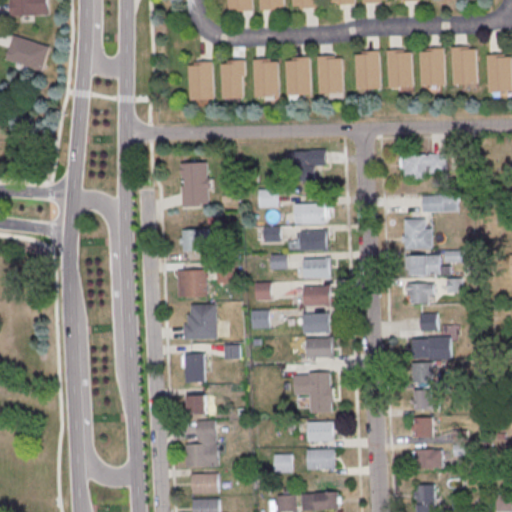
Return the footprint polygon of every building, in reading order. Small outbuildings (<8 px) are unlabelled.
[(10,15),(9,0),(48,0),(50,13),(10,15)] [(227,9),(226,0),(250,0),(251,8),(227,9)] [(260,9),(259,0),(284,0),(285,8),(260,9)] [(294,8),(293,0),(314,0),(315,7),(294,8)] [(7,59),(15,34),(51,46),(42,71),(7,59)] [(453,84),(452,48),(476,47),(477,83),(453,84)] [(421,86),(419,49),(444,48),(446,84),(421,86)] [(387,51),(412,49),(415,87),(389,88),(387,51)] [(357,89),(355,53),(380,52),(382,88),(357,89)] [(320,92),(318,56),(341,55),(342,91),(320,92)] [(511,91),(511,55),(487,56),(488,91),(511,91)] [(288,94),(286,58),(310,57),(312,93),(288,94)] [(255,96),(253,60),(278,58),(280,95),(255,96)] [(223,98),(221,61),(245,60),(246,97),(223,98)] [(190,98),(188,63),(213,62),(215,97),(190,98)] [(293,150),(326,150),(326,166),(315,166),(316,180),(294,181),(293,150)] [(406,177),(406,167),(403,167),(403,154),(447,153),(447,170),(427,171),(427,177),(406,177)] [(184,205),(182,163),(208,162),(211,203),(184,205)] [(259,206),(259,188),(279,187),(279,205),(259,206)] [(423,210),(423,195),(457,194),(457,210),(423,210)] [(296,223),(295,202),(325,202),(326,222),(296,223)] [(406,218),(406,248),(433,248),(433,228),(426,228),(426,217),(406,218)] [(264,240),(263,226),(281,225),(282,240),(264,240)] [(184,251),(183,229),(209,228),(210,250),(184,251)] [(302,250),(302,230),(329,230),(329,249),(302,250)] [(445,262),(445,250),(461,249),(462,261),(445,262)] [(272,268),(271,253),(288,252),(289,267),(272,268)] [(408,275),(408,255),(441,255),(441,274),(408,275)] [(304,277),(303,258),(331,257),(331,276),(304,277)] [(218,282),(218,265),(236,265),(236,282),(218,282)] [(179,296),(178,270),(207,268),(208,295),(179,296)] [(448,292),(447,278),(462,277),(462,291),(460,292),(448,292)] [(256,299),(256,281),(272,281),(273,299),(256,299)] [(411,302),(411,295),(407,295),(406,282),(435,281),(436,294),(428,295),(429,302),(411,302)] [(304,305),(304,285),(330,285),(331,305),(304,305)] [(185,338),(185,322),(188,322),(187,313),(192,313),(192,303),(219,303),(220,337),(185,338)] [(252,327),(252,310),(270,309),(271,326),(252,327)] [(304,333),(304,313),(330,312),(330,332),(304,333)] [(421,330),(421,313),(439,312),(439,329),(421,330)] [(307,357),(306,337),(334,336),(335,356),(307,357)] [(412,357),(412,337),(450,336),(451,356),(412,357)] [(225,358),(225,343),(240,343),(241,359),(225,358)] [(187,381),(186,353),(205,352),(207,380),(187,381)] [(413,362),(414,382),(435,381),(434,361),(413,362)] [(311,412),(311,393),(296,393),(295,375),(309,374),(309,371),(331,370),(332,411),(311,412)] [(415,409),(414,389),(432,388),(433,401),(440,401),(440,408),(415,409)] [(189,414),(188,395),(207,394),(208,413),(189,414)] [(416,437),(415,417),(435,416),(435,436),(416,437)] [(187,467),(186,443),(199,442),(198,420),(217,419),(219,466),(187,467)] [(308,440),(308,420),(334,420),(334,440),(308,440)] [(416,448),(417,469),(444,468),(443,447),(416,448)] [(308,468),(308,448),(336,448),(337,467),(308,468)] [(275,472),(275,453),(293,453),(293,472),(275,472)] [(193,493),(192,473),(219,472),(219,492),(193,493)] [(418,511),(417,483),(437,483),(437,511),(418,511)] [(302,510),(301,493),(338,491),(339,508),(302,510)] [(279,511),(278,495),(296,493),(298,510),(279,511)] [(452,510),(451,494),(462,493),(463,510),(452,510)] [(511,511),(497,511),(496,493),(511,493),(511,511)] [(193,511),(193,498),(219,497),(219,511),(193,511)]
